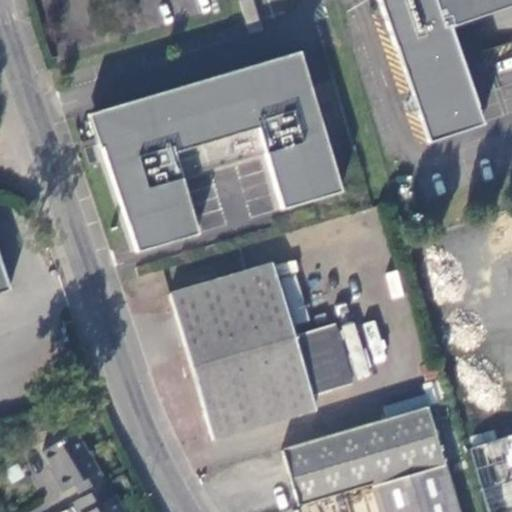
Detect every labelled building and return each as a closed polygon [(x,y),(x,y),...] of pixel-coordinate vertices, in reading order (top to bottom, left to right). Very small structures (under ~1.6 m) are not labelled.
[(247,30),(259,27),(251,0),(241,0),(239,1),(247,30)] [(479,123),(447,26),(453,24),(511,4),(511,0),(377,0),(424,141),(479,123)] [(298,52),(86,114),(98,149),(100,148),(135,252),(196,234),(180,179),(264,154),(280,209),(339,192),(298,52)] [(0,296),(2,296),(13,292),(0,251),(0,296)] [(295,336),(273,263),(171,293),(213,438),(316,408),(312,395),(295,336)] [(357,380),(373,374),(353,321),(337,328),(357,380)] [(336,324),(295,336),(312,395),(353,383),(336,324)] [(372,486),(445,464),(427,403),(282,452),(299,506),(372,483),(372,486)] [(85,500),(109,485),(78,433),(45,452),(54,467),(68,491),(77,486),(85,500)] [(511,511),(511,437),(471,450),(489,511),(511,511)] [(458,511),(445,464),(372,486),(380,511),(458,511)] [(68,491),(54,467),(50,469),(64,494),(68,491)] [(125,511),(109,485),(85,500),(75,505),(80,511),(125,511)]
